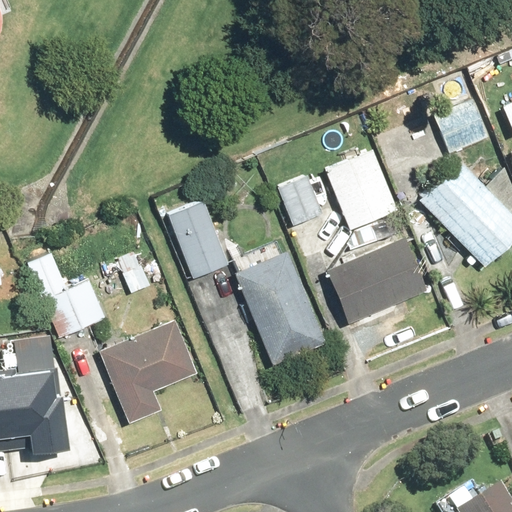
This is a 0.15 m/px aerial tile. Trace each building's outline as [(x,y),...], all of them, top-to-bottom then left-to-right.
[(458,77),(434,87),(441,106),(424,113),(439,151),(481,133),(458,77)] [(511,144),(499,149),(511,180),(511,144)] [(362,148),(314,167),(339,228),(387,209),(362,148)] [(453,159),(409,200),(477,270),(511,237),(511,201),(498,165),(478,185),(453,159)] [(301,174),(269,185),(283,226),(315,214),(301,174)] [(200,197),(159,212),(183,278),(224,263),(200,197)] [(319,270),(340,322),(419,290),(398,238),(319,270)] [(42,244),(13,254),(43,339),(101,319),(87,279),(58,289),(42,244)] [(282,249),(226,272),(266,366),(322,342),(282,249)] [(138,268),(117,274),(123,294),(144,288),(138,268)] [(166,320),(92,349),(122,423),(155,409),(148,391),(189,375),(166,320)] [(26,445),(62,441),(54,364),(0,370),(0,383),(5,428),(23,426),(26,445)] [(449,511),(509,511),(492,485),(449,511)]
